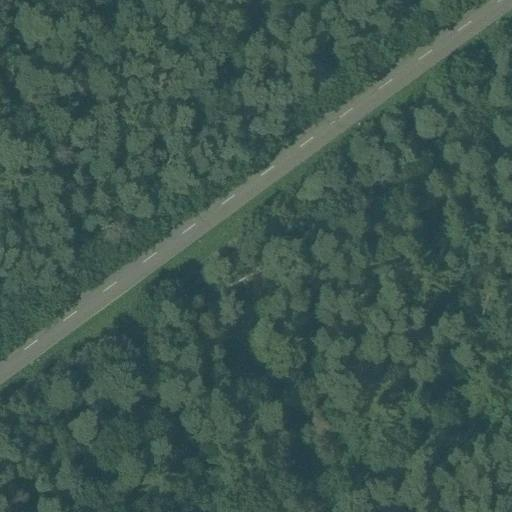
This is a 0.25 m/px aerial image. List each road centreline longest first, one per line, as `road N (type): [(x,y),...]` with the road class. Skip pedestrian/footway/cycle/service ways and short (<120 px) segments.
road 1 (tertiary): [(0,365),(505,0)]
road 2 (track): [(511,428),(241,511)]
